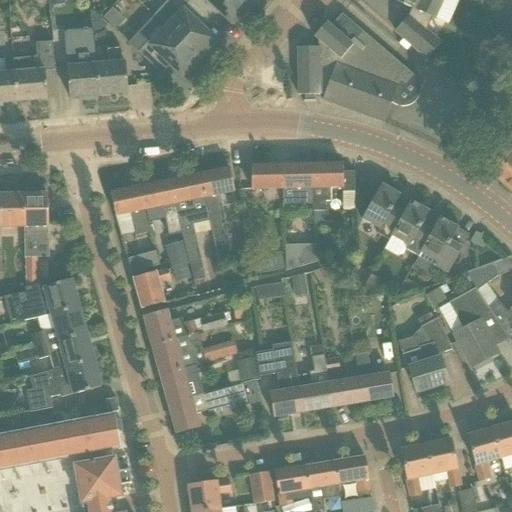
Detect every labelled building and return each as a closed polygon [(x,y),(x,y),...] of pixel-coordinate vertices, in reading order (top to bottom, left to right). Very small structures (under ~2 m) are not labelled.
[(188,0),(187,0),(169,0),(153,17),(166,29),(198,59),(200,57),(204,58),(213,48),(211,45),(214,42),(203,31),(202,33),(198,28),(207,18),(188,0)] [(187,0),(188,0),(207,18),(215,10),(231,24),(234,20),(237,22),(246,13),(244,10),(247,7),(240,0),(187,0)] [(434,18),(442,0),(391,0),(412,9),(409,15),(394,33),(426,61),(442,43),(426,30),(431,17),(434,18)] [(447,26),(457,0),(443,0),(434,20),(447,26)] [(91,12),(93,34),(109,26),(93,11),(91,12)] [(317,41),(317,48),(297,49),(298,96),(304,96),(304,102),(303,102),(303,103),(315,103),(315,102),(314,102),(314,96),(324,96),(322,101),(384,124),(391,104),(394,106),(397,107),(401,107),(405,108),(408,107),(412,105),(415,102),(418,99),(419,95),(420,91),(420,87),(419,83),(417,80),(414,77),(342,15),(330,28),(326,24),(314,38),(317,41)] [(511,33),(505,26),(493,37),(502,46),(511,35),(511,33)] [(198,59),(166,29),(151,45),(147,42),(137,53),(157,72),(167,61),(172,65),(170,66),(181,76),(185,73),(188,75),(197,65),(195,62),(198,59)] [(54,71),(52,42),(35,44),(36,58),(23,59),(24,73),(14,74),(17,103),(47,100),(45,72),(54,71)] [(96,66),(98,96),(127,94),(125,64),(121,64),(120,49),(107,50),(108,65),(96,66)] [(69,99),(98,96),(96,66),(95,66),(94,51),(69,53),(70,68),(66,68),(69,99)] [(0,104),(17,103),(14,74),(5,75),(4,61),(0,60),(0,104)] [(511,142),(508,140),(483,168),(511,193),(511,142)] [(311,165),(281,166),(282,190),(282,203),(282,206),(312,206),(311,165)] [(342,165),(311,165),(312,206),(312,208),(312,212),(314,212),(314,225),(325,225),(325,202),(330,202),(330,189),(342,189),(342,193),(354,193),(355,193),(354,173),(353,173),(342,173),(342,165)] [(253,167),(251,167),(251,191),(282,190),(281,166),(253,167)] [(204,199),(209,221),(216,254),(231,251),(219,196),(234,193),(229,169),(198,176),(203,199),(204,199)] [(175,205),(182,233),(194,281),(205,279),(192,225),(209,221),(204,199),(203,199),(198,176),(170,182),(174,205),(175,205)] [(140,188),(145,211),(163,207),(169,236),(182,233),(175,205),(174,205),(170,182),(140,188)] [(376,235),(388,241),(402,216),(392,210),(400,196),(381,186),(361,220),(379,230),(376,235)] [(149,234),(148,226),(145,211),(140,188),(110,194),(115,217),(130,214),(135,237),(149,234)] [(47,195),(23,196),(23,228),(24,240),(24,259),(25,259),(37,258),(48,258),(47,195)] [(23,196),(0,196),(0,228),(23,228),(23,196)] [(405,251),(417,258),(432,232),(421,226),(429,213),(410,202),(402,216),(388,241),(389,242),(391,237),(408,247),(405,251)] [(447,275),(461,249),(450,243),(458,229),(439,219),(432,232),(417,258),(418,258),(420,254),(437,264),(434,268),(447,275)] [(285,272),(300,268),(299,246),(284,246),(285,251),(285,272)] [(184,250),(166,254),(170,270),(188,265),(184,250)] [(156,253),(127,260),(131,274),(159,266),(156,253)] [(250,277),(284,271),(281,254),(247,260),(250,277)] [(487,266),(467,274),(475,290),(476,291),(486,284),(498,277),(491,265),(487,266)] [(191,280),(187,266),(172,270),(176,284),(191,280)] [(167,270),(133,280),(141,310),(164,304),(159,284),(170,281),(167,270)] [(304,276),(291,278),(294,298),(307,296),(304,276)] [(24,293),(16,295),(20,310),(33,307),(47,303),(50,315),(51,316),(79,308),(71,281),(44,288),(43,283),(37,285),(26,288),(24,289),(24,293)] [(264,286),(255,288),(257,302),(266,300),(264,286)] [(425,297),(432,309),(446,300),(439,289),(425,297)] [(475,290),(449,304),(463,330),(453,335),(471,369),(498,354),(494,348),(508,340),(508,342),(510,341),(488,309),(479,296),(476,291),(475,290)] [(498,301),(488,309),(510,341),(511,344),(511,309),(511,310),(507,313),(498,301)] [(166,311),(143,318),(147,333),(149,340),(151,347),(198,334),(209,331),(247,320),(244,304),(232,307),(234,319),(230,320),(228,313),(199,320),(199,319),(183,324),(182,319),(169,322),(166,312),(166,311)] [(40,334),(30,336),(34,349),(35,348),(86,334),(79,308),(51,316),(55,330),(40,334)] [(411,378),(416,394),(448,384),(440,359),(438,359),(437,357),(453,352),(437,320),(435,321),(426,325),(420,329),(429,345),(419,348),(419,349),(402,355),(409,379),(411,378)] [(35,348),(34,349),(38,360),(49,357),(54,372),(55,372),(55,371),(93,361),(86,334),(35,348)] [(198,334),(151,347),(156,362),(157,369),(159,376),(183,370),(195,366),(220,359),(216,346),(202,350),(198,334)] [(254,354),(255,359),(258,378),(276,375),(279,393),(269,395),(273,418),(277,418),(278,421),(287,419),(286,416),(303,413),(299,390),(292,343),(271,346),(272,351),(254,354)] [(363,403),(393,398),(389,375),(371,378),(368,355),(355,357),(359,380),(363,403)] [(308,373),(311,388),(299,390),(303,413),(333,408),(329,385),(326,373),(325,361),(324,356),(312,358),(314,371),(308,373)] [(236,362),(239,381),(258,378),(255,359),(236,362)] [(325,361),(326,373),(339,372),(337,359),(325,361)] [(33,391),(26,392),(30,413),(50,410),(52,409),(50,398),(60,396),(61,399),(73,395),(73,396),(101,388),(93,361),(55,371),(55,372),(54,372),(46,374),(29,378),(33,391)] [(183,370),(159,376),(161,383),(164,391),(168,405),(191,399),(203,395),(195,366),(183,370)] [(333,408),(363,403),(359,380),(329,385),(333,408)] [(243,385),(249,406),(259,403),(255,381),(243,385)] [(191,399),(168,405),(169,412),(171,419),(176,434),(176,435),(199,428),(195,414),(206,411),(207,416),(249,406),(243,385),(203,395),(191,399)] [(108,414),(112,414),(118,412),(116,399),(106,401),(108,414)] [(113,419),(112,414),(108,414),(109,420),(85,424),(90,452),(120,446),(118,433),(122,432),(120,420),(115,421),(115,419),(113,419)] [(511,423),(491,430),(500,460),(511,456),(511,423)] [(85,424),(55,430),(60,457),(90,452),(85,424)] [(30,463),(60,457),(55,430),(25,435),(30,463)] [(500,460),(491,430),(466,437),(479,483),(490,480),(485,464),(500,460)] [(0,466),(0,468),(30,463),(25,435),(0,439),(0,466)] [(451,440),(425,446),(432,476),(447,473),(450,489),(461,487),(451,440)] [(417,479),(432,476),(425,446),(400,451),(410,498),(420,496),(417,479)] [(359,494),(370,493),(368,481),(364,457),(334,462),(338,486),(357,483),(359,494)] [(131,484),(129,478),(128,471),(117,473),(114,459),(74,466),(82,511),(110,506),(108,500),(121,497),(119,487),(131,484)] [(340,498),(338,486),(334,462),(304,467),(308,491),(311,511),(317,511),(324,511),(322,501),(340,498)] [(308,491),(304,467),(274,472),(278,496),(280,508),(291,506),(289,494),(308,491)] [(269,474),(248,477),(253,505),(274,502),(269,474)] [(216,483),(187,487),(188,489),(189,499),(190,511),(207,511),(220,510),(218,495),(230,493),(229,481),(216,483)] [(476,511),(473,491),(458,494),(461,511),(476,511)] [(342,511),(373,511),(371,500),(341,505),(342,511)] [(476,504),(478,511),(480,511),(490,509),(488,501),(476,504)]
